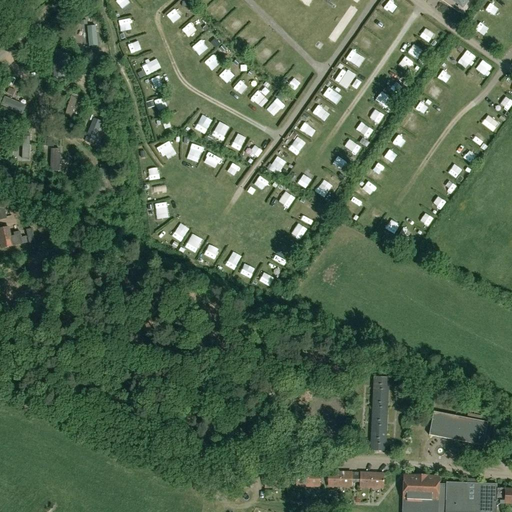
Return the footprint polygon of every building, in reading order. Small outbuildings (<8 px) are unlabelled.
[(450,0),(462,9),(468,0),(450,0)] [(179,20),(186,13),(179,5),(171,11),(179,20)] [(189,31),(199,27),(196,18),(185,22),(189,31)] [(488,26),(490,25),(489,18),(480,19),(482,34),(489,33),(488,26)] [(96,23),(87,24),(89,46),(98,45),(96,23)] [(251,35),(255,30),(249,25),(245,30),(251,35)] [(208,30),(212,36),(217,32),(213,26),(208,30)] [(425,33),(431,38),(437,31),(431,26),(425,33)] [(202,49),(211,44),(203,33),(195,38),(202,49)] [(61,42),(61,52),(69,52),(69,41),(61,42)] [(262,54),(271,50),(267,41),(258,45),(262,54)] [(420,56),(425,49),(415,42),(410,48),(420,56)] [(474,61),(479,52),(469,46),(463,55),(474,61)] [(357,63),(363,54),(353,47),(347,55),(357,63)] [(219,49),(207,57),(214,68),(227,60),(219,49)] [(403,51),(400,56),(414,62),(416,58),(403,51)] [(62,54),(54,55),(54,77),(62,76),(62,54)] [(238,64),(243,57),(238,54),(233,61),(238,64)] [(478,62),(471,73),(480,79),(487,68),(478,62)] [(228,63),(221,72),(229,78),(236,70),(228,63)] [(336,77),(349,85),(358,72),(345,64),(336,77)] [(162,71),(150,76),(152,81),(164,76),(162,71)] [(244,74),(238,84),(249,89),(254,79),(244,74)] [(399,75),(392,83),(399,89),(406,82),(399,75)] [(428,88),(438,94),(443,85),(433,79),(428,88)] [(259,86),(254,95),(261,99),(267,90),(259,86)] [(331,86),(325,93),(330,97),(336,89),(331,86)] [(165,93),(158,95),(161,104),(168,102),(165,93)] [(78,96),(71,94),(64,114),(71,116),(78,96)] [(26,104),(4,95),(0,105),(23,114),(26,104)] [(277,112),(283,103),(276,98),(270,107),(277,112)] [(319,101),(314,110),(325,116),(330,107),(319,101)] [(367,111),(380,120),(386,112),(373,102),(367,111)] [(204,114),(200,120),(206,123),(210,117),(204,114)] [(93,117),(84,139),(93,143),(103,119),(93,117)] [(311,128),(315,121),(310,118),(306,125),(311,128)] [(221,126),(229,132),(235,125),(227,119),(221,126)] [(199,120),(196,125),(206,131),(209,126),(199,120)] [(364,123),(359,133),(369,137),(374,127),(364,123)] [(490,139),(495,130),(483,123),(478,133),(490,139)] [(246,141),(249,131),(238,127),(234,137),(246,141)] [(30,134),(22,134),(21,158),(29,158),(30,134)] [(260,135),(253,144),(261,150),(268,142),(260,135)] [(296,137),(290,145),(298,152),(305,143),(296,137)] [(167,151),(173,146),(167,139),(160,144),(167,151)] [(196,139),(191,153),(201,157),(207,143),(196,139)] [(352,139),(345,146),(352,152),(358,145),(352,139)] [(51,147),(50,169),(59,170),(61,147),(51,147)] [(222,166),(225,157),(214,153),(211,163),(222,166)] [(334,162),(345,168),(350,158),(339,153),(334,162)] [(308,185),(317,171),(308,166),(300,180),(308,185)] [(447,171),(443,175),(451,181),(455,176),(447,171)] [(156,189),(168,187),(167,174),(155,175),(156,189)] [(366,178),(360,185),(372,194),(378,186),(366,178)] [(324,179),(318,187),(326,193),(332,185),(324,179)] [(287,186),(282,195),(292,200),(297,191),(287,186)] [(352,198),(361,204),(365,197),(356,192),(352,198)] [(307,202),(308,213),(318,212),(318,202),(307,202)] [(433,223),(438,213),(433,211),(428,220),(433,223)] [(386,222),(390,225),(397,216),(393,213),(386,222)] [(171,230),(179,224),(176,220),(168,225),(171,230)] [(295,229),(303,235),(309,228),(300,221),(295,229)] [(192,234),(202,238),(206,229),(196,225),(192,234)] [(0,229),(0,242),(2,249),(23,244),(20,231),(13,232),(14,236),(10,237),(8,227),(0,229)] [(26,230),(30,249),(37,248),(32,228),(26,230)] [(284,236),(280,244),(292,249),(295,241),(284,236)] [(282,260),(285,254),(275,249),(273,256),(282,260)] [(245,259),(252,265),(258,257),(251,251),(245,259)] [(370,451),(385,452),(389,378),(373,377),(370,451)] [(429,436),(465,443),(483,446),(487,423),(433,412),(429,436)] [(494,421),(491,442),(496,443),(499,422),(494,421)] [(501,423),(497,444),(502,445),(506,424),(501,423)] [(265,489),(288,488),(287,472),(264,473),(265,489)] [(296,488),(320,488),(319,472),(296,472),(296,488)] [(327,488),(351,488),(352,472),(327,472),(327,488)] [(384,474),(360,473),(359,489),(383,490),(384,474)] [(402,500),(403,500),(402,511),(496,511),(496,507),(501,504),(504,504),(511,504),(511,489),(510,489),(510,487),(506,487),(506,488),(497,487),(497,485),(476,484),(476,480),(467,479),(466,483),(446,483),(446,484),(439,484),(439,476),(403,475),(402,500)] [(180,509),(186,511),(187,511),(194,497),(187,493),(180,509)]
